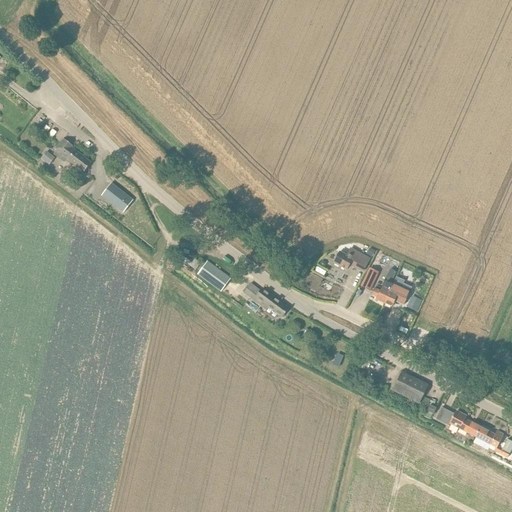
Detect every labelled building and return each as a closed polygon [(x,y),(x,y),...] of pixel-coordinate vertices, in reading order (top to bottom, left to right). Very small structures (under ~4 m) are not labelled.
[(63,139),(54,151),(75,167),(76,165),(84,171),(91,162),(72,147),(72,146),(63,139)] [(46,151),(40,159),(45,163),(51,155),(46,151)] [(111,183),(101,196),(122,213),(133,200),(111,183)] [(339,252),(333,263),(346,270),(349,264),(362,271),(369,258),(350,248),(346,255),(339,252)] [(369,248),(365,254),(371,257),(374,251),(369,248)] [(207,261),(197,275),(220,292),(230,278),(207,261)] [(403,266),(400,272),(408,276),(411,270),(403,266)] [(368,271),(361,285),(370,290),(377,275),(368,271)] [(375,299),(384,304),(393,284),(385,280),(380,291),(374,288),(371,294),(376,297),(375,299)] [(244,292),(265,309),(268,305),(282,316),(288,308),(262,288),(260,291),(250,284),(244,292)] [(393,284),(384,304),(391,307),(394,300),(403,304),(409,292),(410,290),(406,288),(405,290),(393,284)] [(411,296),(406,307),(416,312),(421,301),(411,296)] [(336,353),(331,365),(338,368),(343,356),(336,353)] [(392,390),(419,404),(428,386),(401,373),(392,390)] [(430,405),(427,411),(433,415),(436,408),(430,405)] [(449,424),(457,428),(474,437),(479,427),(464,419),(466,416),(456,411),(454,414),(441,407),(435,419),(448,426),(449,424)] [(474,437),(490,445),(495,448),(493,451),(506,457),(511,446),(511,442),(506,439),(501,449),(497,446),(503,435),(496,432),(494,435),(479,427),(474,437)]
